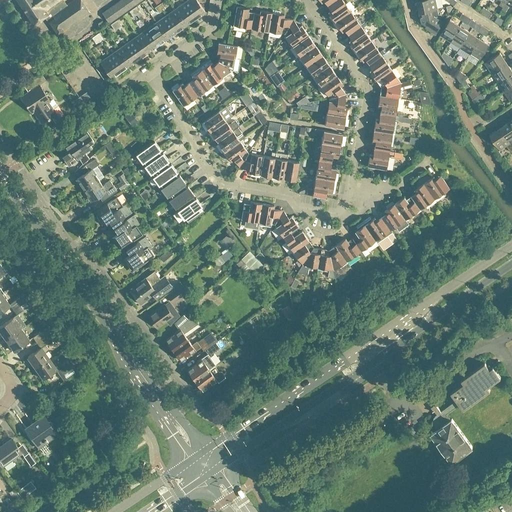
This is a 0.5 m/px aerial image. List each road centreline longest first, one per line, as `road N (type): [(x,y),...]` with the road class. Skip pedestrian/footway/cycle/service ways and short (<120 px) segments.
road 1 (secondary): [(511,245),(206,449)]
road 2 (secondary): [(219,467),(511,264)]
road 3 (residential): [(149,72),(218,182),(286,195),(297,211),(344,218)]
road 4 (residential): [(344,218),(366,90),(302,0)]
road 5 (tertiary): [(130,358),(0,174)]
road 6 (unknown): [(94,0),(100,15),(91,27),(0,91)]
